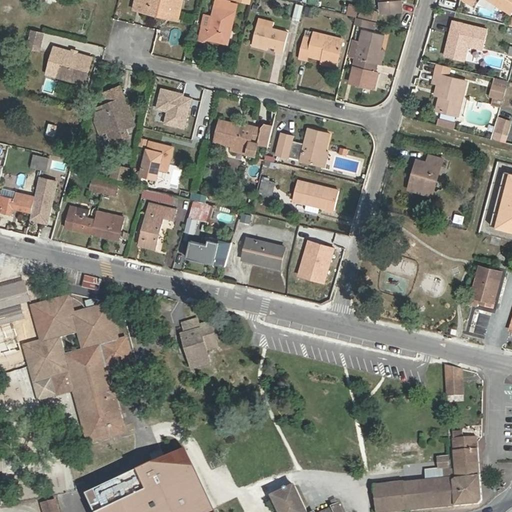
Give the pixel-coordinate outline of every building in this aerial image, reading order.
[(160,10),(179,15),(182,0),(135,0),(134,9),(158,15),(160,10)] [(230,0),(228,0),(215,0),(209,27),(202,25),(199,39),(206,41),(207,39),(228,44),(237,4),(230,2),(230,0)] [(381,14),(404,12),(402,0),(377,0),(377,3),(380,3),(381,14)] [(511,11),(511,0),(464,0),(473,5),(476,0),(489,0),(511,14),(511,11)] [(350,2),(346,13),(356,17),(360,5),(350,2)] [(302,6),(294,4),(291,16),(299,18),(302,6)] [(160,10),(158,15),(178,20),(179,15),(160,10)] [(361,13),(360,16),(376,20),(379,12),(371,10),(370,15),(361,13)] [(356,17),(354,24),(375,29),(376,22),(356,17)] [(259,18),(257,24),(272,27),(273,21),(259,18)] [(455,29),(450,50),(462,53),(478,57),(483,37),(466,33),(468,25),(454,22),(452,28),(455,29)] [(272,27),(257,24),(253,42),(268,46),(275,48),(275,50),(282,52),(287,31),(272,27)] [(469,25),(468,30),(482,34),(484,29),(469,25)] [(30,29),(28,43),(40,46),(43,32),(30,29)] [(384,34),(362,29),(359,40),(355,58),(349,81),(374,88),(378,72),(375,71),(377,64),(380,49),(384,34)] [(310,56),(322,59),(337,63),(344,39),(314,32),(312,39),(305,37),(300,57),(309,60),(310,56)] [(359,40),(355,39),(351,57),(355,58),(359,40)] [(92,59),(54,48),(48,68),(70,74),(68,81),(84,85),(92,59)] [(337,63),(322,59),(321,63),(336,67),(337,63)] [(436,110),(458,116),(467,82),(448,77),(451,67),(437,64),(433,82),(438,83),(435,94),(440,95),(436,110)] [(70,74),(48,68),(46,74),(68,81),(70,74)] [(506,84),(494,81),(489,103),(501,106),(506,84)] [(124,128),(133,124),(119,89),(105,94),(109,105),(99,110),(112,142),(127,135),(124,128)] [(458,116),(436,110),(435,118),(438,119),(436,126),(452,129),(453,123),(456,124),(458,116)] [(508,142),(511,118),(497,116),(493,139),(508,142)] [(238,127),(239,124),(220,120),(215,143),(231,146),(230,151),(247,155),(250,141),(258,143),(262,128),(253,126),(252,130),(238,127)] [(55,136),(57,124),(48,123),(46,135),(55,136)] [(305,144),(301,160),(301,162),(322,167),(325,152),(330,133),(309,128),(305,144)] [(289,157),(293,141),(294,136),(282,133),(277,154),(289,157)] [(161,143),(150,141),(143,174),(157,177),(159,170),(161,161),(169,163),(173,146),(164,144),(164,146),(160,145),(161,143)] [(293,141),(289,157),(301,160),(305,144),(293,141)] [(48,159),(34,156),(32,167),(46,170),(48,159)] [(409,189),(433,197),(444,160),(429,156),(427,163),(417,160),(409,189)] [(159,170),(167,172),(169,163),(161,161),(159,170)] [(127,181),(131,167),(114,162),(110,176),(127,181)] [(511,172),(510,172),(495,227),(511,231),(511,172)] [(91,190),(102,192),(105,181),(94,178),(91,190)] [(63,191),(64,183),(50,180),(48,188),(63,191)] [(116,195),(119,184),(105,181),(102,192),(116,195)] [(340,191),(298,181),(294,201),(335,210),(340,191)] [(273,188),(261,185),(260,192),(272,195),(273,188)] [(31,213),(35,195),(17,191),(15,198),(0,194),(0,211),(13,215),(14,209),(31,213)] [(193,203),(188,218),(208,223),(211,207),(193,203)] [(150,204),(140,245),(156,249),(164,218),(174,220),(176,210),(150,204)] [(307,204),(305,209),(318,213),(320,208),(307,204)] [(92,234),(95,219),(77,215),(78,208),(72,206),(67,228),(92,234)] [(463,224),(465,215),(455,213),(453,222),(463,224)] [(115,224),(95,219),(92,234),(111,239),(115,224)] [(295,248),(309,251),(312,237),(298,234),(295,248)] [(206,244),(195,241),(191,257),(212,263),(214,263),(214,264),(225,267),(228,257),(214,253),(218,239),(208,236),(206,244)] [(312,237),(309,251),(316,253),(320,239),(312,237)] [(195,241),(189,239),(185,256),(191,257),(195,241)] [(232,242),(218,239),(214,253),(228,257),(232,242)] [(285,247),(249,239),(244,260),(280,268),(285,247)] [(479,299),(478,306),(476,310),(493,314),(505,270),(480,264),(472,297),(479,299)] [(43,341),(26,345),(29,355),(36,353),(42,372),(34,374),(36,381),(55,377),(78,371),(87,402),(79,404),(89,441),(125,431),(107,367),(133,361),(126,338),(119,340),(109,304),(75,313),(70,296),(34,306),(41,334),(53,331),(55,337),(43,341)] [(471,304),(478,306),(479,299),(472,297),(471,304)] [(186,334),(183,335),(192,368),(211,363),(198,319),(183,323),(186,334)] [(467,337),(471,324),(465,322),(462,336),(467,337)] [(53,331),(41,334),(43,341),(55,337),(53,331)] [(7,340),(10,353),(18,351),(15,338),(7,340)] [(20,352),(10,355),(14,368),(24,365),(20,352)] [(36,353),(29,355),(34,374),(42,372),(36,353)] [(445,365),(447,395),(464,394),(463,369),(445,365)] [(78,371),(55,377),(59,394),(75,389),(79,404),(87,402),(78,371)] [(271,433),(269,427),(257,432),(258,437),(271,433)] [(454,439),(463,438),(463,430),(453,431),(454,439)] [(477,437),(463,438),(454,439),(454,450),(456,477),(480,475),(477,441),(477,437)] [(214,511),(208,497),(186,450),(88,495),(95,511),(214,511)] [(63,471),(53,471),(53,490),(63,490),(63,471)] [(480,475),(456,477),(374,485),(376,511),(393,511),(478,504),(482,499),(480,475)] [(306,511),(295,484),(272,494),(279,511),(306,511)] [(46,502),(48,511),(62,511),(59,499),(46,502)]
